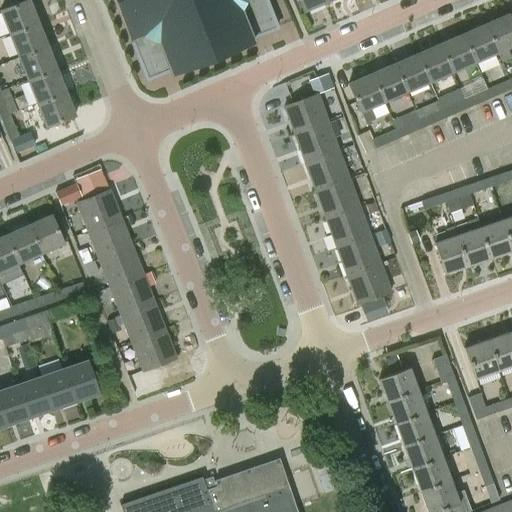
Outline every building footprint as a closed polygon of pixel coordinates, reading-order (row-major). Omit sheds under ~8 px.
[(0,14),(8,34),(37,22),(28,0),(23,0),(0,9),(0,14)] [(264,32),(276,27),(265,0),(113,0),(128,37),(129,37),(134,51),(138,49),(144,63),(140,64),(145,79),(157,74),(155,71),(169,65),(172,73),(251,42),(248,34),(263,28),(264,32)] [(326,0),(298,0),(303,11),(327,1),(326,0)] [(485,25),(497,53),(501,62),(511,57),(507,48),(511,46),(511,22),(509,15),(485,25)] [(8,34),(17,57),(46,45),(37,22),(8,34)] [(474,63),(497,53),(485,25),(462,35),(474,63)] [(474,63),(462,35),(439,44),(451,72),(474,63)] [(416,54),(428,82),(451,72),(439,44),(416,54)] [(46,45),(17,57),(26,80),(55,68),(46,45)] [(394,64),(406,92),(428,82),(416,54),(394,64)] [(371,74),(383,102),(406,92),(394,64),(371,74)] [(55,68),(26,80),(35,103),(64,91),(55,68)] [(370,107),(383,102),(371,74),(347,84),(359,112),(360,112),(364,123),(375,119),(370,107)] [(511,88),(508,80),(486,89),(489,98),(511,88)] [(0,89),(0,116),(8,113),(15,110),(6,87),(0,89)] [(486,89),(463,99),(467,108),(489,98),(486,89)] [(73,115),(64,91),(35,103),(44,126),(73,115)] [(440,109),(444,118),(467,108),(463,99),(460,92),(437,102),(440,109)] [(283,106),(293,135),(327,123),(316,94),(283,106)] [(413,110),(421,128),(444,118),(440,109),(418,119),(413,110)] [(395,129),(394,129),(398,138),(421,128),(413,110),(391,120),(395,129)] [(18,138),(8,113),(0,116),(9,141),(18,138)] [(304,164),(338,151),(327,123),(293,135),(304,164)] [(398,138),(394,129),(372,139),(376,148),(398,138)] [(304,164),(314,192),(348,180),(338,151),(304,164)] [(503,172),(488,178),(491,186),(506,181),(503,172)] [(348,180),(314,192),(325,220),(358,208),(348,180)] [(481,180),(465,186),(468,194),(484,188),(481,180)] [(456,198),(460,209),(472,205),(468,194),(465,186),(442,193),(445,202),(456,198)] [(86,231),(119,218),(108,189),(75,202),(86,231)] [(423,209),(438,204),(435,196),(420,201),(423,209)] [(375,202),(365,206),(368,213),(377,210),(375,202)] [(358,208),(325,220),(335,249),(369,236),(358,208)] [(26,223),(39,252),(62,241),(49,213),(26,223)] [(511,214),(502,218),(511,247),(511,214)] [(86,231),(97,259),(130,246),(119,218),(86,231)] [(457,234),(468,267),(491,259),(476,218),(466,222),(469,230),(457,234)] [(511,251),(511,247),(502,218),(480,226),(477,218),(476,218),(491,259),(511,251)] [(3,234),(16,262),(39,252),(26,223),(3,234)] [(468,267),(457,234),(454,235),(451,227),(444,229),(447,238),(433,242),(444,275),(468,267)] [(376,234),(380,246),(389,242),(385,230),(376,234)] [(411,245),(418,242),(414,232),(407,235),(411,245)] [(0,235),(0,269),(16,262),(3,234),(0,235)] [(346,277),(379,265),(369,236),(335,249),(346,277)] [(130,246),(97,259),(108,287),(141,274),(130,246)] [(78,251),(83,264),(90,261),(85,248),(78,251)] [(90,261),(83,264),(87,275),(97,272),(92,261),(90,261)] [(390,294),(379,265),(346,277),(356,306),(360,305),(382,297),(390,294)] [(141,274),(108,287),(119,315),(152,302),(141,274)] [(79,282),(56,290),(60,299),(83,292),(79,282)] [(60,299),(56,290),(33,299),(37,308),(60,299)] [(382,297),(360,305),(366,321),(388,313),(382,297)] [(37,308),(33,299),(9,307),(13,316),(37,308)] [(152,302),(119,315),(130,343),(163,330),(152,302)] [(65,303),(42,311),(46,323),(69,315),(65,303)] [(0,320),(13,316),(9,307),(0,309),(0,320)] [(46,323),(42,311),(19,319),(27,343),(50,335),(46,323)] [(115,318),(106,322),(110,333),(120,330),(115,318)] [(27,343),(19,319),(0,325),(0,338),(1,339),(3,346),(17,341),(25,363),(33,360),(27,343)] [(174,359),(163,330),(130,343),(141,371),(174,359)] [(511,342),(508,332),(486,340),(498,373),(511,367),(511,342)] [(498,373),(486,340),(463,349),(474,381),(498,373)] [(445,381),(445,382),(454,378),(445,354),(431,359),(440,382),(445,381)] [(63,370),(74,402),(98,394),(87,361),(63,370)] [(387,403),(418,392),(409,369),(378,380),(387,403)] [(39,378),(51,410),(74,402),(63,370),(39,378)] [(16,386),(28,418),(51,410),(39,378),(16,386)] [(453,402),(462,399),(454,378),(445,382),(453,402)] [(0,391),(0,413),(4,426),(28,418),(16,386),(0,391)] [(395,426),(426,415),(418,392),(387,403),(395,426)] [(475,419),(487,415),(479,393),(467,397),(475,419)] [(462,401),(462,399),(453,402),(433,410),(435,415),(440,412),(441,416),(449,414),(451,420),(459,417),(462,427),(471,424),(462,401)] [(507,399),(493,404),(496,412),(510,407),(507,399)] [(395,426),(403,449),(434,437),(426,415),(395,426)] [(471,424),(462,427),(470,450),(479,446),(471,424)] [(434,437),(403,449),(412,471),(443,460),(434,437)] [(479,446),(470,450),(478,472),(487,469),(479,446)] [(443,460),(412,471),(420,494),(451,482),(443,460)] [(279,465),(280,466),(249,477),(248,473),(246,473),(247,475),(217,485),(216,481),(214,481),(216,486),(205,489),(201,477),(119,505),(121,511),(296,511),(280,464),(279,465)] [(493,484),(487,469),(478,472),(490,503),(499,500),(493,484)] [(426,511),(468,511),(470,511),(463,491),(455,494),(451,482),(420,494),(426,511)] [(511,511),(511,499),(499,504),(502,511),(511,511)]
